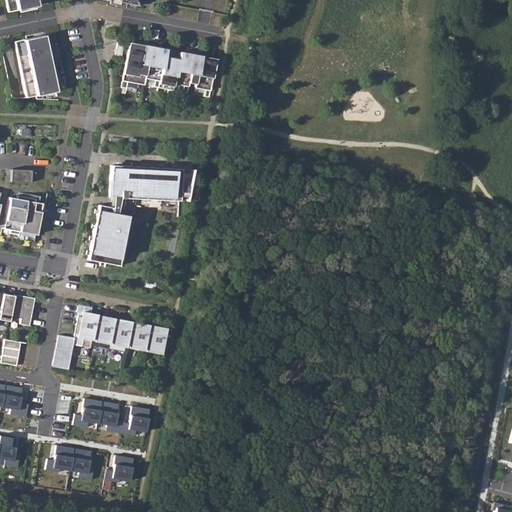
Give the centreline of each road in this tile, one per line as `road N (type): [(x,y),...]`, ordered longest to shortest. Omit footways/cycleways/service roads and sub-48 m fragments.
road 1 (residential): [(64,267),(97,102),(82,11)]
road 2 (residential): [(82,11),(227,36)]
